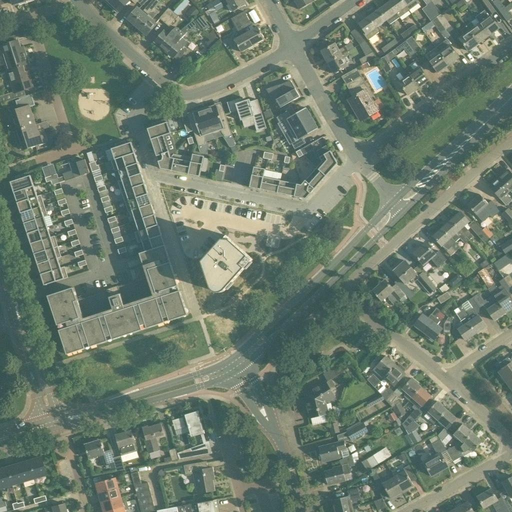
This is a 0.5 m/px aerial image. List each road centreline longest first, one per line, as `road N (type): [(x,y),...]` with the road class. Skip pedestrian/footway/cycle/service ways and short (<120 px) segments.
road 1 (residential): [(448,377),(374,322),(346,286),(511,140)]
road 2 (residential): [(154,177),(309,211),(357,158)]
road 3 (tertiary): [(243,366),(402,212)]
road 4 (tertiary): [(393,200),(236,355)]
road 5 (residential): [(357,158),(511,45)]
road 6 (tertiary): [(62,426),(229,374)]
road 7 (tertiary): [(223,363),(58,417)]
road 8 (residential): [(154,177),(195,313)]
road 9 (residential): [(72,151),(31,16)]
road 10 (residential): [(292,46),(205,91),(163,83)]
road 11 (residential): [(58,417),(10,286)]
road 12 (residential): [(10,286),(44,420)]
road 13 (residential): [(357,158),(292,46)]
road 14 (tertiary): [(402,212),(490,118)]
road 15 (tertiary): [(490,118),(393,200)]
road 16 (residential): [(407,511),(511,450)]
road 17 (residential): [(163,83),(76,0)]
